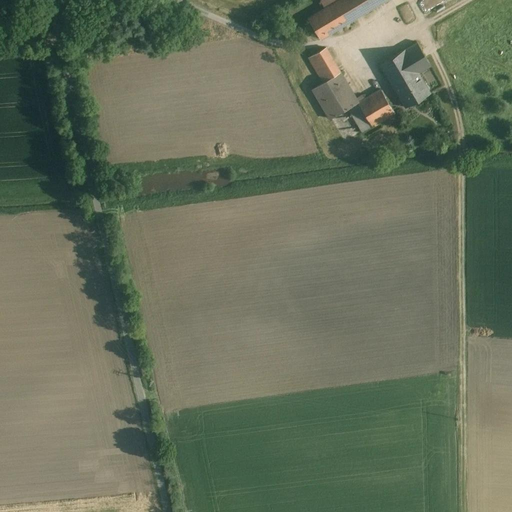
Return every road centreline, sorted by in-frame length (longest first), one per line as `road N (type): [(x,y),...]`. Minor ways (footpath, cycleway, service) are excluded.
road 1 (unclassified): [(170,511),(52,0)]
road 2 (track): [(423,25),(459,128),(467,511)]
